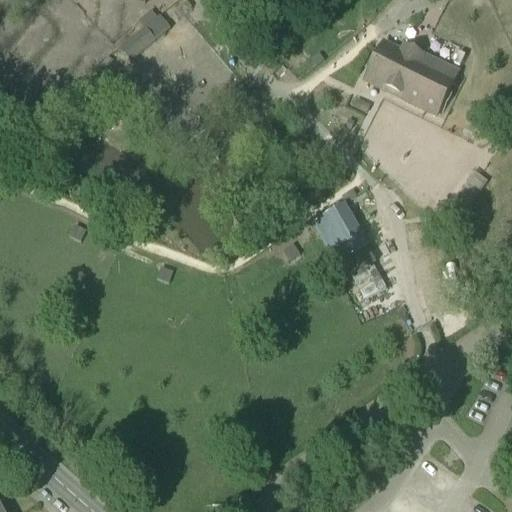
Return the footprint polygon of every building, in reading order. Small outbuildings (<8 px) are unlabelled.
[(144,30),(121,50),(132,64),(170,31),(159,18),(157,20),(144,30)] [(401,56),(383,47),(365,82),(436,118),(454,82),(418,64),(421,59),(404,51),(401,56)] [(353,123),(348,121),(344,128),(350,131),(353,123)] [(478,175),(458,201),(470,210),(490,184),(478,175)] [(376,263),(345,206),(312,226),(343,281),(376,263)]
